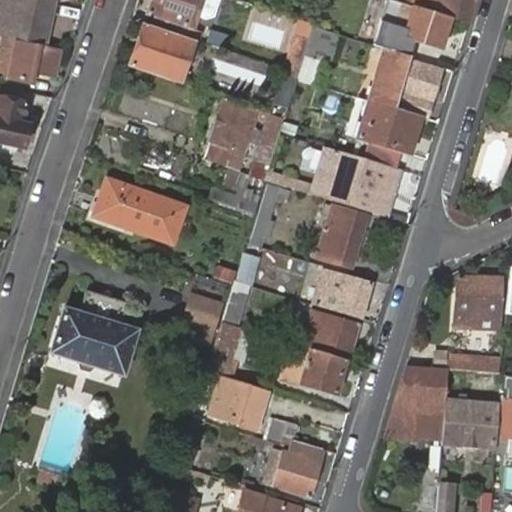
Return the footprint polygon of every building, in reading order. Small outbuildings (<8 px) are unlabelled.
[(0,0),(0,4),(11,7),(6,35),(45,42),(52,2),(43,0),(0,0)] [(150,0),(145,16),(193,33),(197,19),(206,22),(214,0),(150,0)] [(422,9),(424,0),(408,0),(407,4),(415,6),(422,9)] [(469,23),(475,0),(424,0),(422,9),(450,18),(469,23)] [(450,18),(422,9),(415,6),(404,38),(441,49),(450,18)] [(299,20),(294,37),(307,40),(311,27),(313,24),(299,20)] [(142,23),(127,67),(175,82),(190,40),(142,23)] [(307,40),(296,75),(294,80),(306,84),(324,31),(311,27),(307,40)] [(209,30),(205,45),(233,54),(238,38),(209,30)] [(294,37),(283,71),(296,75),(307,40),(294,37)] [(50,76),(57,48),(3,38),(0,47),(12,51),(8,78),(28,83),(30,72),(50,76)] [(261,89),(269,70),(221,50),(213,70),(261,89)] [(408,61),(409,57),(388,51),(370,103),(421,117),(427,119),(442,72),(408,61)] [(274,80),(272,105),(286,106),(288,81),(274,80)] [(0,140),(24,146),(27,127),(20,125),(24,104),(0,98),(0,140)] [(252,161),(269,167),(280,133),(284,119),(222,98),(202,159),(236,170),(253,120),(264,124),(252,161)] [(359,138),(370,103),(363,100),(352,136),(359,138)] [(421,117),(370,103),(359,138),(409,154),(421,117)] [(403,169),(324,146),(309,193),(388,217),(403,169)] [(99,178),(86,217),(167,244),(180,205),(99,178)] [(263,197),(259,207),(269,210),(271,200),(263,197)] [(327,215),(315,256),(350,267),(366,216),(336,206),(333,217),(327,215)] [(259,207),(248,242),(260,246),(268,220),(266,219),(269,210),(259,207)] [(212,263),(209,273),(226,279),(229,268),(212,263)] [(353,275),(372,281),(376,269),(357,263),(353,275)] [(511,267),(507,267),(502,315),(511,315),(511,267)] [(317,285),(330,289),(335,274),(322,270),(317,285)] [(325,307),(361,318),(371,284),(335,274),(330,289),(325,307)] [(455,277),(453,329),(495,331),(497,280),(455,277)] [(232,286),(220,321),(238,326),(249,285),(234,280),(232,286)] [(221,303),(187,293),(173,340),(206,349),(221,303)] [(101,321),(90,317),(60,308),(47,350),(79,360),(89,363),(119,371),(132,330),(101,321)] [(92,309),(90,317),(101,321),(103,312),(92,309)] [(345,358),(348,359),(359,323),(312,309),(300,345),(311,347),(345,358)] [(220,321),(205,368),(232,376),(236,361),(230,359),(240,326),(238,326),(220,321)] [(345,358),(311,347),(300,383),(334,393),(345,358)] [(89,363),(79,360),(77,368),(86,371),(89,363)] [(497,374),(498,363),(475,361),(474,372),(497,374)] [(446,369),(405,366),(386,430),(413,434),(414,426),(415,408),(437,410),(435,428),(441,428),(443,412),(444,396),(446,369)] [(511,379),(504,379),(502,392),(511,392),(511,379)] [(217,399),(213,412),(236,420),(235,424),(255,430),(267,391),(234,381),(228,402),(217,399)] [(475,399),(444,396),(443,412),(441,428),(440,445),(447,446),(491,450),(494,401),(484,400),(483,412),(474,412),(475,399)] [(511,398),(499,397),(495,434),(511,435),(511,398)] [(414,426),(435,428),(437,410),(415,408),(414,426)] [(191,415),(187,427),(200,432),(204,419),(191,415)] [(282,435),(280,444),(294,448),(296,440),(282,435)] [(307,497),(322,448),(296,440),(294,448),(292,453),(272,447),(262,483),(307,497)] [(180,452),(176,463),(189,467),(193,455),(180,452)] [(434,511),(437,482),(438,467),(423,466),(419,511),(434,511)] [(196,477),(189,499),(202,503),(208,481),(196,477)] [(434,511),(450,511),(452,484),(437,482),(434,511)] [(254,493),(247,511),(297,511),(299,507),(254,493)] [(199,511),(202,503),(189,499),(186,509),(194,511),(199,511)]
